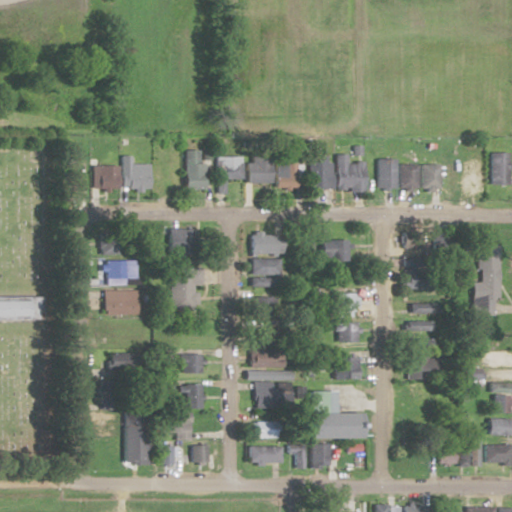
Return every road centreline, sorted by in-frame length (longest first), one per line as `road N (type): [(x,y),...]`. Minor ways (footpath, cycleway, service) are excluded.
road 1 (residential): [(511,215),(72,216)]
road 2 (residential): [(511,486),(76,484)]
road 3 (residential): [(377,487),(377,215)]
road 4 (residential): [(227,485),(226,214)]
road 5 (residential): [(76,484),(72,216)]
